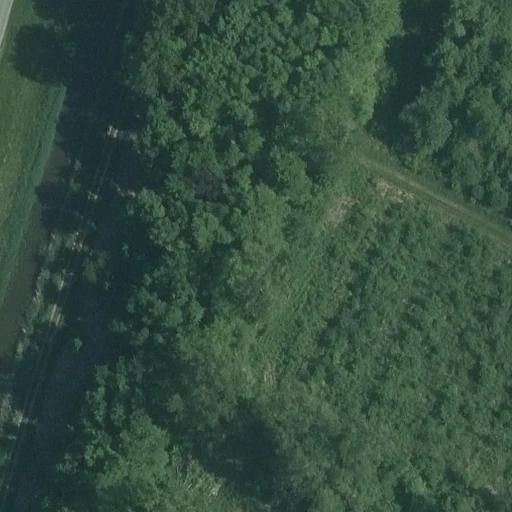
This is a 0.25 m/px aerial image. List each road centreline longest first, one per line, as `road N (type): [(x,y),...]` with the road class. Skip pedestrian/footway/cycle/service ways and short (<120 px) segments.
road 1 (track): [(0,499),(151,0)]
road 2 (track): [(138,42),(511,235)]
